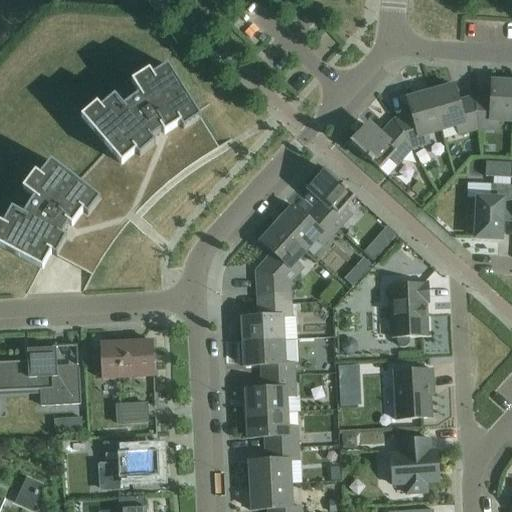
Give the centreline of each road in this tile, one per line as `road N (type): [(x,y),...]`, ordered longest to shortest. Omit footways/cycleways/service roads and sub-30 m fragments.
road 1 (residential): [(195,301),(203,251),(392,42)]
road 2 (residential): [(483,459),(466,433),(457,265),(511,268)]
road 3 (residential): [(207,511),(195,301)]
road 4 (residential): [(0,313),(195,301)]
road 5 (residential): [(392,42),(417,51),(511,56)]
